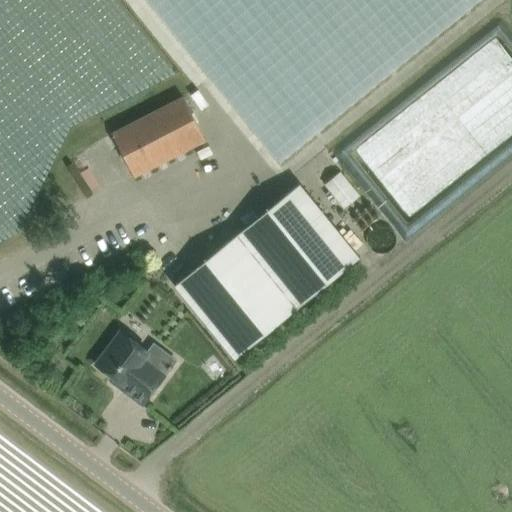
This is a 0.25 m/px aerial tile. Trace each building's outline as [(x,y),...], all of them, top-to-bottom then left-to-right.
[(204,142),(182,98),(111,134),(133,178),(204,142)] [(358,197),(338,172),(323,185),(343,210),(358,197)] [(358,259),(329,222),(298,184),(173,286),(233,360),(358,259)] [(369,204),(350,219),(360,232),(379,217),(369,204)] [(119,331),(94,365),(122,386),(120,388),(140,404),(140,405),(141,405),(163,376),(142,360),(147,353),(134,342),(135,340),(135,338),(126,331),(123,331),(122,333),(119,331)]
